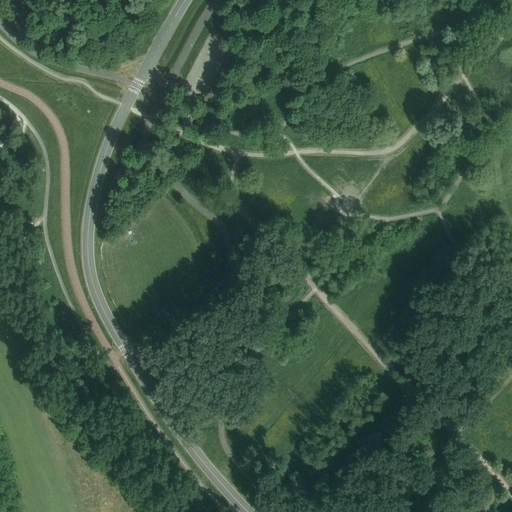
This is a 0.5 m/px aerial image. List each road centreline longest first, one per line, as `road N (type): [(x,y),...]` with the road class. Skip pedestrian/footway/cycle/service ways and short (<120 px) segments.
road 1 (unclassified): [(185,0),(113,133),(94,190),(87,251),(91,282),(126,351),(184,449),(240,511)]
road 2 (unknown): [(511,489),(461,426),(378,355),(232,202),(238,154)]
road 3 (unknown): [(511,11),(402,144),(379,153),(238,154),(151,119)]
road 4 (unknown): [(0,38),(62,79),(151,119)]
